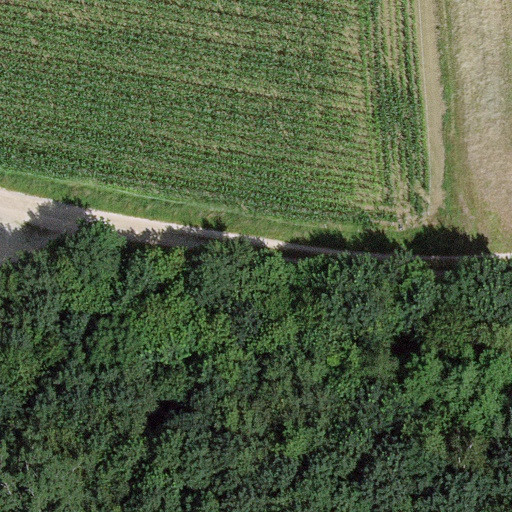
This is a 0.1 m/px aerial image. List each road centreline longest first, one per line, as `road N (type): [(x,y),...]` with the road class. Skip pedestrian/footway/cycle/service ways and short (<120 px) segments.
road 1 (track): [(0,277),(38,224),(381,274),(511,267)]
road 2 (track): [(473,273),(443,0)]
